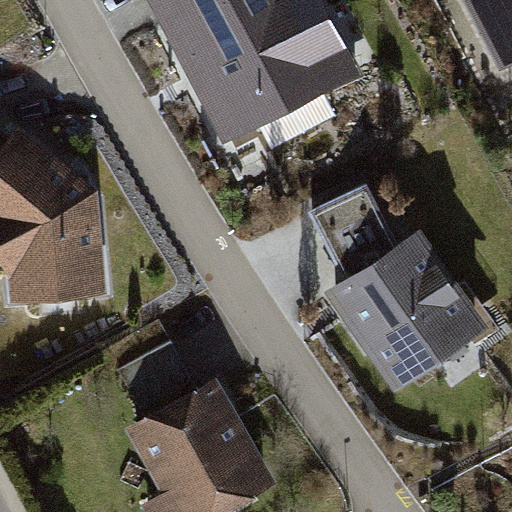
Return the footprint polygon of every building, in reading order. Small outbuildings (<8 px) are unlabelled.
[(160,0),(228,131),(351,67),(316,0),(160,0)] [(511,0),(477,0),(478,0),(475,2),(490,30),(492,29),(507,57),(511,54),(511,0)] [(15,143),(0,130),(0,218),(17,233),(23,290),(99,285),(92,193),(22,135),(15,143)] [(368,183),(315,210),(352,280),(338,290),(359,319),(353,323),(369,347),(375,343),(402,381),(481,323),(420,234),(400,246),(368,183)] [(174,340),(121,369),(150,421),(138,428),(185,511),(206,511),(267,479),(215,386),(203,393),(174,340)]
